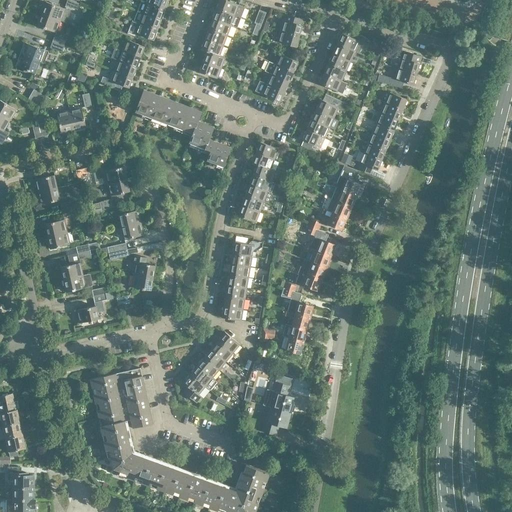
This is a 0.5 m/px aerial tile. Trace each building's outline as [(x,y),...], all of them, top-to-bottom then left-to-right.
[(66,0),(64,6),(77,10),(79,4),(67,0),(66,0)] [(165,9),(147,2),(142,0),(139,10),(162,18),(165,9)] [(147,0),(147,2),(165,9),(168,0),(147,0)] [(220,0),(217,8),(235,15),(239,5),(225,0),(220,0)] [(41,14),(60,21),(60,20),(67,23),(70,11),(46,2),(41,14)] [(213,19),(231,25),(235,15),(217,8),(213,19)] [(140,22),(158,29),(162,18),(139,10),(135,20),(140,22)] [(266,12),(259,10),(254,23),(261,25),(266,12)] [(60,21),(41,14),(37,26),(55,33),(60,21)] [(280,31),(299,36),(302,25),(301,25),(303,19),(285,14),(280,31)] [(213,19),(209,29),(227,36),(231,25),(213,19)] [(158,29),(140,22),(140,23),(133,20),(128,33),(135,36),(136,33),(154,40),(158,29)] [(227,36),(209,29),(205,39),(223,46),(227,36)] [(299,36),(280,31),(277,41),(296,47),(299,36)] [(337,43),(359,53),(363,43),(361,42),(364,36),(362,35),(358,34),(356,33),(354,33),(351,33),(349,33),(348,36),(342,33),(337,43)] [(52,42),(63,47),(66,41),(54,37),(52,42)] [(122,50),(140,57),(144,46),(126,39),(122,50)] [(201,49),(202,50),(207,51),(219,56),(220,55),(223,46),(205,39),(201,49)] [(63,47),(52,42),(49,49),(61,53),(63,47)] [(39,62),(43,64),(48,52),(24,43),(20,55),(39,62)] [(359,53),(337,43),(333,53),(351,61),(355,51),(358,53),(359,53)] [(140,57),(122,50),(115,47),(115,48),(110,46),(107,55),(111,56),(111,57),(118,60),(137,67),(140,57)] [(207,52),(203,61),(221,68),(225,57),(220,55),(219,56),(207,51),(202,50),(207,52)] [(398,67),(417,74),(422,56),(398,50),(396,57),(400,58),(398,67)] [(333,53),(328,63),(346,71),(351,61),(333,53)] [(276,64),(293,72),(298,62),(280,54),(276,64)] [(39,62),(20,55),(15,67),(34,74),(39,62)] [(114,70),(133,77),(137,67),(118,60),(114,70)] [(221,68),(203,61),(199,72),(218,78),(221,68)] [(265,71),(289,82),(293,72),(276,64),(269,61),(265,71)] [(324,73),(342,81),(346,71),(328,63),(324,73)] [(417,74),(398,67),(394,79),(413,84),(417,74)] [(133,77),(114,70),(108,86),(120,90),(122,85),(129,87),(133,77)] [(267,84),(284,92),(289,82),(265,71),(271,74),(267,84)] [(347,83),(342,81),(324,73),(319,83),(342,93),(347,83)] [(380,75),(378,81),(391,85),(393,79),(380,75)] [(284,92),(267,84),(262,94),(280,102),(284,92)] [(31,94),(41,101),(44,95),(34,89),(31,94)] [(136,111),(154,118),(161,99),(143,92),(136,111)] [(384,103),(402,110),(407,99),(388,92),(384,103)] [(91,106),(88,93),(82,95),(85,107),(91,106)] [(41,101),(31,94),(27,100),(37,107),(41,101)] [(161,99),(154,118),(174,125),(182,107),(161,99)] [(316,110),(334,117),(338,107),(321,99),(316,110)] [(0,115),(9,121),(15,110),(0,101),(0,115)] [(384,103),(380,113),(398,120),(402,110),(384,103)] [(69,110),(73,130),(86,127),(81,107),(69,110)] [(174,125),(193,132),(198,124),(201,114),(182,107),(174,125)] [(73,130),(69,110),(57,113),(61,132),(73,130)] [(312,119),(329,127),(335,129),(339,120),(334,117),(316,110),(312,119)] [(375,123),(394,130),(398,120),(380,113),(375,123)] [(9,121),(0,115),(0,142),(0,143),(6,134),(2,132),(9,121)] [(307,129),(325,137),(329,127),(312,119),(307,129)] [(38,124),(41,137),(47,135),(44,123),(38,124)] [(371,133),(390,140),(394,130),(375,123),(371,133)] [(41,137),(38,124),(32,126),(35,138),(41,137)] [(198,124),(193,132),(189,142),(205,148),(204,151),(207,152),(212,139),(210,139),(213,129),(198,124)] [(325,137),(307,129),(303,139),(320,147),(325,137)] [(367,143),(386,150),(390,140),(371,133),(367,143)] [(212,139),(207,152),(209,153),(207,159),(224,166),(231,147),(212,139)] [(256,153),(274,160),(279,149),(260,142),(256,153)] [(367,143),(363,153),(382,160),(386,150),(367,143)] [(257,165),(271,169),(274,160),(256,153),(252,163),(257,165)] [(382,160),(363,153),(359,162),(358,163),(356,167),(370,173),(372,168),(377,170),(382,160)] [(257,165),(253,174),(271,181),(275,170),(271,169),(257,165)] [(104,170),(107,183),(126,178),(123,166),(104,170)] [(336,188),(356,196),(361,184),(353,181),(357,171),(346,166),(339,184),(332,181),(330,185),(336,188)] [(81,169),(84,181),(85,188),(91,187),(87,167),(81,169)] [(84,181),(81,169),(75,170),(78,183),(84,181)] [(290,179),(298,181),(301,172),(292,170),(290,179)] [(35,179),(37,191),(57,187),(54,174),(35,179)] [(253,174),(249,185),(268,192),(271,181),(253,174)] [(126,178),(107,183),(110,195),(129,191),(126,178)] [(288,191),(297,192),(299,183),(290,181),(288,191)] [(245,195),(264,202),(268,192),(249,185),(245,195)] [(57,187),(37,191),(40,204),(60,200),(57,187)] [(331,199),(351,207),(356,196),(336,188),(331,199)] [(245,195),(242,205),(260,212),(264,202),(245,195)] [(332,213),(346,219),(351,207),(331,199),(325,197),(321,207),(324,209),(332,212),(332,213)] [(99,203),(100,208),(113,205),(111,200),(99,203)] [(60,204),(61,210),(73,207),(72,201),(60,204)] [(113,205),(100,208),(101,214),(114,211),(113,205)] [(260,212),(242,205),(238,215),(256,222),(260,212)] [(73,207),(61,210),(62,215),(75,213),(73,207)] [(118,214),(120,227),(140,222),(137,209),(118,214)] [(346,219),(332,213),(332,212),(324,209),(323,213),(325,214),(324,214),(330,217),(327,223),(341,230),(346,219)] [(309,223),(319,228),(322,222),(311,218),(309,223)] [(44,223),(47,236),(67,232),(64,219),(44,223)] [(140,222),(120,227),(123,239),(143,235),(140,222)] [(318,231),(307,226),(305,232),(316,236),(318,231)] [(67,232),(47,236),(50,248),(69,244),(67,232)] [(76,247),(77,253),(93,249),(99,248),(97,238),(92,239),(93,243),(76,247)] [(316,250),(330,256),(335,244),(320,239),(316,250)] [(233,253),(252,256),(255,257),(256,250),(262,246),(263,242),(253,241),(248,244),(235,242),(233,253)] [(107,247),(108,253),(126,249),(125,243),(107,247)] [(307,260),(326,268),(330,256),(316,250),(311,248),(305,246),(303,250),(312,254),(309,261),(307,260)] [(94,253),(93,249),(77,253),(69,254),(71,264),(60,266),(63,279),(83,275),(79,259),(91,257),(91,254),(94,253)] [(126,249),(108,253),(109,259),(127,255),(126,249)] [(233,253),(231,264),(250,268),(252,256),(233,253)] [(133,274),(153,278),(155,266),(146,264),(147,258),(134,255),(133,262),(136,263),(133,274)] [(326,268),(307,260),(305,259),(302,266),(297,265),(296,269),(322,279),(326,268)] [(229,275),(248,278),(250,268),(231,264),(229,275)] [(322,279),(296,269),(294,273),(298,274),(295,283),(302,286),(302,284),(317,290),(322,279)] [(90,273),(83,275),(63,279),(66,291),(83,288),(86,298),(93,297),(106,294),(104,288),(92,290),(91,286),(93,285),(90,273)] [(153,278),(133,275),(131,287),(150,291),(153,278)] [(229,275),(227,285),(247,289),(248,278),(229,275)] [(284,287),(295,291),(297,285),(286,282),(284,287)] [(247,289),(227,285),(226,296),(245,299),(247,289)] [(295,291),(284,287),(282,294),(293,297),(295,291)] [(106,294),(93,297),(94,303),(107,300),(106,294)] [(131,303),(129,296),(116,299),(118,306),(131,303)] [(245,299),(226,296),(224,307),(243,311),(245,299)] [(294,314),(310,318),(313,305),(299,302),(300,300),(291,298),(289,307),(284,306),(283,310),(290,313),(290,312),(295,314),(294,314)] [(98,319),(95,306),(76,310),(79,323),(98,319)] [(243,311),(224,307),(222,317),(241,320),(243,311)] [(291,326),(306,330),(310,318),(294,314),(291,326)] [(306,330),(291,326),(288,337),(303,341),(306,330)] [(218,341),(233,353),(240,344),(225,332),(218,341)] [(275,334),(263,332),(262,340),(268,341),(269,338),(274,339),(275,334)] [(303,341),(288,337),(284,336),(280,348),(285,349),(300,353),(303,341)] [(211,349),(226,361),(233,353),(218,341),(211,349)] [(211,349),(204,358),(219,370),(226,361),(211,349)] [(219,370),(204,358),(197,366),(216,382),(217,382),(212,378),(219,370)] [(190,375),(205,387),(206,386),(210,390),(216,382),(197,366),(190,375)] [(246,465),(236,492),(135,455),(131,456),(123,422),(130,420),(132,428),(152,424),(139,368),(90,379),(106,450),(110,449),(115,468),(128,473),(126,477),(218,510),(219,506),(234,511),(251,511),(252,510),(256,511),(270,473),(246,465)] [(205,387),(190,375),(183,382),(188,386),(183,391),(196,402),(201,396),(199,394),(205,387)] [(269,406),(291,412),(295,397),(288,395),(290,385),(276,381),(269,406)] [(1,414),(16,410),(12,393),(0,395),(0,405),(0,407),(0,406),(0,412),(1,412),(2,413),(1,413),(1,414)] [(291,412),(269,406),(262,431),(277,435),(279,425),(287,428),(291,412)] [(17,410),(16,410),(1,414),(2,421),(0,421),(0,427),(3,426),(20,423),(17,410)] [(3,426),(5,433),(2,433),(4,439),(6,438),(6,439),(23,435),(20,423),(3,426)] [(25,448),(23,435),(6,439),(9,452),(10,456),(0,456),(0,463),(4,463),(11,463),(11,456),(17,455),(16,450),(25,448)] [(11,487),(33,487),(33,475),(26,475),(26,473),(21,473),(21,467),(8,468),(8,480),(11,480),(11,487)] [(11,487),(12,499),(34,499),(34,493),(33,493),(33,487),(11,487)] [(35,499),(34,499),(12,499),(11,511),(28,511),(33,511),(33,507),(35,507),(35,499)]
